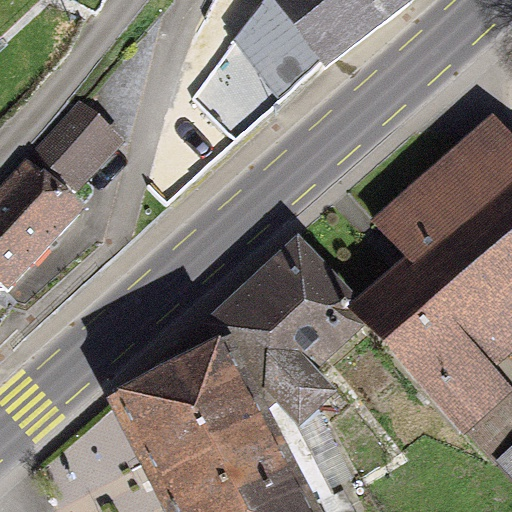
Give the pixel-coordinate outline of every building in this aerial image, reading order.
[(273,0),(321,62),(404,0),(273,0)] [(120,137),(78,100),(25,158),(67,195),(120,137)] [(420,261),(366,308),(481,440),(511,413),(511,391),(482,357),(511,330),(511,144),(493,123),(383,219),(420,261)] [(67,195),(25,158),(0,186),(0,278),(10,287),(81,207),(67,195)] [(364,322),(298,245),(108,399),(167,511),(302,511),(270,448),(331,399),(308,368),(364,322)] [(511,426),(486,449),(511,477),(511,426)]
